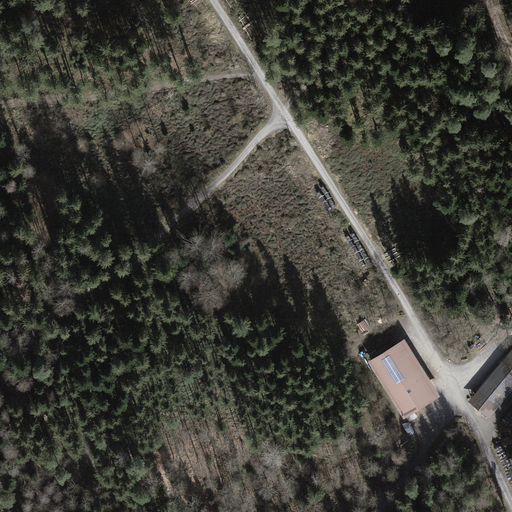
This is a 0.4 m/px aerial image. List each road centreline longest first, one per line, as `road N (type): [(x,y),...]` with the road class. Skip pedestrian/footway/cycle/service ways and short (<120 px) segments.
road 1 (track): [(0,368),(73,296),(133,264),(286,114)]
road 2 (track): [(260,71),(458,396)]
road 3 (track): [(260,71),(0,104)]
road 4 (track): [(145,511),(0,377)]
road 5 (track): [(377,511),(458,396)]
road 6 (track): [(511,506),(458,396)]
